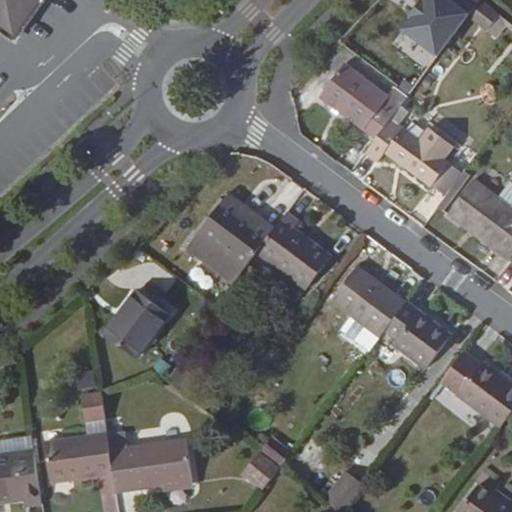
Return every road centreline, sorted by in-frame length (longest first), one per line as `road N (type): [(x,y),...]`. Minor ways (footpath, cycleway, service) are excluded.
road 1 (residential): [(227,115),(511,321)]
road 2 (tertiary): [(0,288),(195,129)]
road 3 (tertiary): [(157,99),(117,156),(0,254)]
